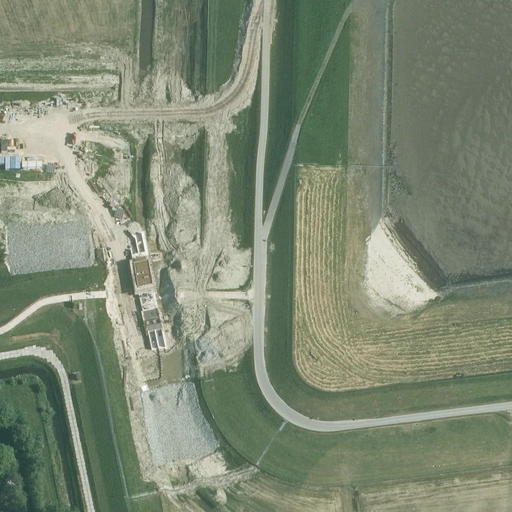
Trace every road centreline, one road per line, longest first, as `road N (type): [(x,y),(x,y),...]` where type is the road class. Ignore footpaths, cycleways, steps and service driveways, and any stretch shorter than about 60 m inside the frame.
road 1 (track): [(0,330),(56,298),(256,295)]
road 2 (track): [(91,511),(57,363),(37,351),(0,356)]
